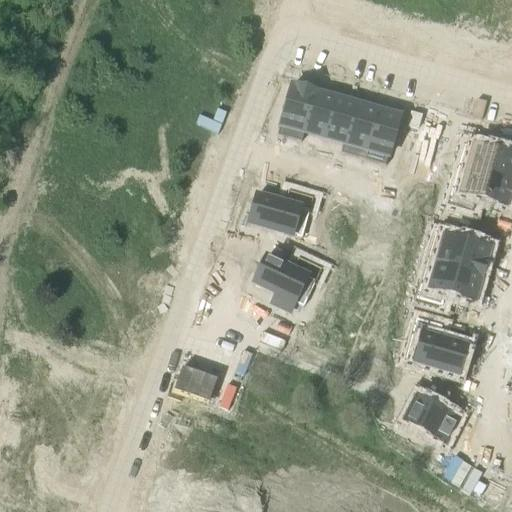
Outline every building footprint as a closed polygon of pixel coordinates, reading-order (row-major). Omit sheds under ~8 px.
[(109,0),(106,8),(148,26),(158,0),(109,0)] [(421,5),(416,21),(448,30),(449,31),(458,0),(435,0),(433,8),(421,5)] [(448,30),(447,34),(459,37),(460,33),(469,36),(470,33),(469,32),(478,0),(476,0),(458,0),(449,31),(448,30)] [(478,0),(469,32),(470,33),(486,37),(487,38),(496,6),(478,0)] [(486,37),(485,41),(504,46),(505,46),(511,21),(511,10),(496,6),(487,38),(486,37)] [(504,46),(503,49),(511,52),(511,21),(505,46),(504,46)] [(186,42),(173,66),(212,89),(226,64),(186,42)] [(173,66),(159,90),(198,113),(212,89),(173,66)] [(291,88),(276,138),(300,144),(303,135),(302,135),(314,94),(315,95),(315,94),(295,88),(295,89),(291,88)] [(159,90),(145,115),(184,137),(198,113),(159,90)] [(314,94),(302,135),(303,135),(323,141),(334,100),(315,95),(314,94)] [(334,100),(323,141),(343,147),(355,106),(334,100)] [(343,147),(340,156),(362,162),(377,112),(355,106),(343,147)] [(377,112),(362,162),(385,169),(399,119),(377,112)] [(421,118),(411,115),(407,129),(417,132),(421,118)] [(468,133),(458,170),(511,185),(511,180),(511,159),(489,153),(493,140),(468,133)] [(62,142),(58,170),(103,176),(107,149),(62,142)] [(281,165),(278,174),(290,177),(293,168),(281,165)] [(293,168),(290,177),(302,181),(305,172),(293,168)] [(58,170),(54,198),(99,204),(103,176),(58,170)] [(458,170),(447,206),(472,213),(475,201),(504,209),(511,185),(458,170)] [(322,176),(319,186),(331,189),(334,180),(322,176)] [(342,188),(339,198),(351,201),(354,192),(342,188)] [(354,192),(351,201),(363,205),(366,195),(354,192)] [(255,199),(247,226),(300,241),(312,201),(287,194),(284,207),(255,199)] [(54,198),(51,225),(95,231),(99,204),(54,198)] [(438,224),(427,263),(480,278),(487,252),(459,244),(463,231),(438,224)] [(130,250),(117,274),(157,295),(170,270),(130,250)] [(265,260),(252,286),(276,297),(271,305),(289,314),(293,305),(302,310),(320,272),(297,261),(292,273),(265,260)] [(427,263),(416,302),(440,309),(444,297),(472,305),(480,278),(427,263)] [(117,274),(104,299),(144,320),(157,295),(117,274)] [(104,299),(91,324),(131,345),(144,320),(104,299)] [(415,322),(404,362),(457,377),(465,350),(436,342),(440,329),(415,322)] [(61,362),(15,363),(16,391),(61,390),(61,362)] [(415,403),(403,425),(444,446),(456,422),(429,409),(435,397),(413,385),(406,398),(415,403)] [(61,390),(16,391),(17,419),(62,418),(61,390)] [(62,418),(17,419),(18,447),(63,446),(62,418)] [(167,439),(157,465),(185,475),(181,487),(205,496),(210,482),(201,479),(213,445),(194,438),(191,447),(167,439)] [(259,505),(255,511),(301,511),(309,500),(284,486),(270,511),(259,505)]
